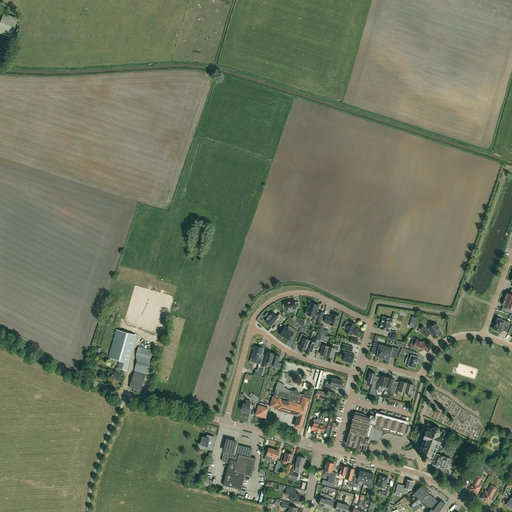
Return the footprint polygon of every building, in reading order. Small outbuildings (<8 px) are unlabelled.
[(0,33),(10,38),(17,19),(3,13),(0,21),(0,33)] [(511,301),(505,299),(502,306),(510,309),(508,312),(511,313),(511,301)] [(294,300),(284,302),(284,304),(283,304),(284,308),(285,308),(286,310),(296,307),(296,308),(299,308),(299,304),(299,302),(295,303),(294,300)] [(319,305),(310,303),(308,309),(307,309),(306,313),(307,313),(307,314),(316,317),(316,316),(318,317),(316,321),(320,322),(323,312),(319,311),(319,312),(316,312),(318,305),(319,305)] [(265,321),(270,326),(274,322),(275,323),(277,321),(279,323),(285,316),(281,312),(277,316),(273,312),(265,321)] [(332,317),(326,316),(324,322),(330,324),(337,326),(340,316),(333,314),(332,317)] [(393,319),(383,317),(380,329),(389,332),(393,319)] [(504,321),(498,319),(497,320),(496,319),(495,323),(496,323),(494,330),(494,331),(497,332),(497,331),(500,332),(502,327),(507,329),(510,323),(504,321)] [(350,321),(345,331),(351,335),(352,333),(358,336),(361,331),(356,328),(356,329),(354,328),(356,325),(350,321)] [(431,332),(434,338),(442,334),(436,323),(428,328),(429,328),(426,329),(423,326),(420,329),(427,336),(430,333),(431,332)] [(297,340),(300,332),(297,331),(295,334),(287,328),(282,336),(291,342),(293,337),(297,340)] [(116,329),(108,358),(120,361),(118,368),(127,370),(137,335),(116,329)] [(306,349),(309,340),(306,339),(307,335),(301,333),(299,339),(303,340),(300,347),(306,349)] [(319,346),(320,340),(314,338),(313,341),(309,340),(306,349),(312,351),(314,348),(315,347),(315,346),(318,347),(319,346)] [(426,344),(417,339),(415,343),(414,343),(413,343),(412,345),(411,344),(409,348),(416,351),(417,348),(419,349),(420,349),(423,350),(426,344)] [(326,355),(329,346),(325,345),(326,342),(320,340),(319,346),(322,347),(320,354),(326,355)] [(380,358),(383,358),(386,347),(380,345),(380,344),(374,342),(372,349),(376,350),(376,351),(378,351),(376,356),(377,357),(377,358),(380,358)] [(332,347),(329,346),(326,355),(332,357),(334,350),(338,351),(340,346),(333,344),(332,347)] [(351,363),(351,362),(352,363),(355,355),(348,353),(348,351),(352,352),(353,347),(344,344),(342,349),(345,350),(344,352),(342,360),(348,362),(351,363)] [(138,346),(136,355),(150,359),(151,356),(155,357),(156,352),(153,351),(153,350),(138,346)] [(263,355),(263,352),(262,351),(262,348),(256,347),(253,358),(257,359),(256,363),(261,365),(264,355),(263,355)] [(392,347),(392,348),(386,347),(383,358),(385,359),(385,360),(388,361),(388,360),(389,360),(391,355),(392,354),(392,353),(397,355),(399,348),(392,347)] [(412,355),(413,352),(406,349),(405,353),(408,354),(407,358),(410,358),(408,365),(408,366),(408,365),(409,366),(408,367),(412,368),(413,367),(415,367),(415,368),(416,367),(415,367),(417,364),(418,361),(417,361),(418,357),(419,357),(418,357),(412,355)] [(274,355),(274,354),(268,352),(267,356),(264,355),(262,365),(266,366),(267,364),(271,365),(271,364),(274,355)] [(280,356),(274,355),(271,364),(275,365),(274,367),(280,369),(281,363),(278,362),(280,356)] [(141,391),(146,374),(149,364),(137,360),(135,368),(139,369),(138,372),(134,371),(129,387),(141,391)] [(110,378),(119,381),(121,373),(112,370),(113,370),(109,369),(107,375),(111,375),(110,378)] [(369,386),(375,388),(376,382),(377,381),(374,380),(376,374),(369,372),(367,381),(370,382),(369,386)] [(385,387),(388,377),(386,377),(387,376),(386,376),(384,375),(383,375),(383,376),(382,376),(380,383),(376,382),(375,388),(374,389),(380,390),(381,388),(382,387),(383,386),(385,387)] [(390,378),(388,377),(385,387),(388,387),(389,388),(388,392),(394,394),(394,393),(396,387),(392,386),(394,379),(393,379),(394,378),(393,378),(390,377),(390,378)] [(326,381),(324,386),(336,389),(336,386),(341,387),(342,381),(332,378),(331,382),(326,381)] [(303,428),(311,399),(313,391),(305,391),(304,394),(300,394),(300,393),(299,392),(298,391),(297,390),(296,390),(295,390),(294,390),(293,391),(293,392),(284,387),(284,385),(278,381),(271,406),(276,408),(276,409),(298,415),(295,426),(303,428)] [(405,392),(407,383),(401,381),(399,388),(396,387),(394,393),(400,394),(401,391),(405,392)] [(414,385),(407,383),(405,392),(408,393),(407,396),(413,398),(415,392),(412,391),(414,385)] [(248,412),(250,405),(251,401),(247,400),(246,404),(243,403),(241,410),(248,412)] [(268,406),(260,404),(256,415),(261,417),(260,418),(264,420),(265,418),(268,406)] [(404,433),(407,423),(408,421),(406,421),(407,418),(403,417),(402,420),(399,419),(399,416),(395,415),(394,418),(391,417),(392,414),(388,413),(387,416),(384,415),(385,412),(381,411),(380,414),(376,413),(375,418),(373,417),(374,416),(370,415),(369,418),(354,414),(349,432),(364,436),(366,437),(369,423),(404,433)] [(317,431),(320,423),(320,421),(321,417),(322,414),(320,414),(319,417),(318,420),(314,419),(311,430),(317,431)] [(326,425),(322,424),(320,423),(317,431),(323,433),(326,425)] [(447,442),(450,434),(450,433),(444,431),(442,431),(440,431),(439,428),(440,427),(439,427),(436,426),(435,425),(435,426),(432,428),(431,428),(431,427),(431,428),(430,428),(430,427),(429,427),(429,428),(428,428),(428,427),(427,427),(428,428),(427,430),(426,429),(426,430),(426,431),(425,433),(424,432),(423,435),(424,435),(424,437),(423,438),(424,438),(422,442),(418,452),(418,453),(419,452),(421,453),(420,454),(420,455),(420,456),(421,457),(422,458),(422,459),(427,460),(434,463),(437,453),(439,454),(439,452),(441,452),(442,449),(443,449),(446,442),(447,442)] [(369,439),(364,437),(364,436),(349,432),(346,444),(362,448),(363,446),(367,448),(367,445),(369,439)] [(206,448),(211,450),(214,437),(208,435),(207,437),(203,436),(201,444),(207,446),(206,448)] [(252,449),(236,445),(237,442),(227,439),(225,450),(224,451),(225,451),(224,456),(223,456),(222,461),(229,463),(223,485),(241,489),(245,475),(251,476),(256,458),(251,457),(250,457),(252,449)] [(272,457),(274,449),(269,448),(266,457),(268,458),(269,456),(272,457)] [(279,451),(274,449),(272,457),(271,461),(274,461),(274,459),(277,460),(279,451)] [(285,465),(286,461),(291,462),(293,454),(286,452),(284,460),(283,460),(282,464),(285,465)] [(440,454),(441,452),(439,452),(439,454),(437,453),(434,463),(433,464),(444,468),(444,467),(447,468),(451,458),(440,454)] [(295,471),(298,472),(300,467),(303,468),(305,458),(298,456),(295,466),(296,466),(295,471)] [(322,484),(333,487),(333,484),(335,475),(336,473),(332,472),(334,463),(326,461),(324,470),(326,470),(325,475),(329,476),(328,481),(323,479),(322,484)] [(339,474),(346,475),(348,467),(341,465),(339,474)] [(353,475),(354,469),(348,467),(346,475),(345,479),(348,479),(348,481),(348,482),(349,482),(348,486),(354,487),(354,484),(356,477),(356,476),(353,475)] [(497,478),(500,473),(489,467),(486,473),(497,478)] [(363,484),(367,472),(360,470),(358,477),(356,477),(354,484),(359,485),(360,480),(364,482),(363,484)] [(374,474),(367,472),(363,484),(368,485),(367,487),(372,488),(374,482),(372,481),(374,474)] [(474,483),(470,490),(478,493),(481,486),(478,485),(482,478),(474,474),(471,481),(474,483)] [(380,476),(377,486),(384,488),(382,495),(387,496),(390,485),(386,484),(388,478),(380,476)] [(409,489),(412,490),(414,481),(407,479),(404,487),(403,487),(402,492),(405,493),(406,490),(408,491),(409,489)] [(423,500),(429,494),(430,494),(428,492),(422,486),(413,493),(415,495),(407,502),(411,507),(410,507),(415,511),(420,507),(418,505),(422,501),(424,503),(425,501),(423,500)] [(497,489),(497,488),(492,486),(489,493),(486,491),(482,499),(489,502),(493,495),(495,497),(499,490),(497,489)] [(511,494),(509,492),(511,488),(507,486),(503,496),(507,497),(510,499),(506,504),(511,508),(511,494)] [(300,494),(295,493),(296,490),(286,488),(285,495),(290,496),(290,500),(299,501),(300,494)] [(393,496),(403,499),(404,494),(397,492),(398,490),(395,490),(395,491),(393,496)] [(439,502),(429,494),(423,500),(425,501),(424,503),(431,509),(428,511),(438,511),(445,504),(441,500),(439,502)] [(325,506),(327,499),(328,496),(326,495),(325,498),(321,497),(319,505),(325,506)] [(331,508),(333,501),(327,499),(325,506),(331,508)] [(359,511),(363,500),(360,500),(359,504),(357,509),(354,508),(352,511),(359,511)] [(341,511),(344,504),(338,502),(335,510),(341,511)]
